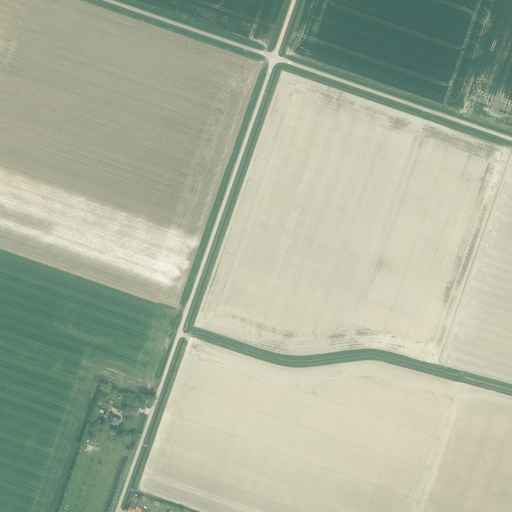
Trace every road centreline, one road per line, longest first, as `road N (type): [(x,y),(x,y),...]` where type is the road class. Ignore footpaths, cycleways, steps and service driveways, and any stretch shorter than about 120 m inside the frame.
road 1 (unclassified): [(116,511),(274,57)]
road 2 (unclassified): [(511,139),(274,57)]
road 3 (unclassified): [(274,57),(105,0)]
